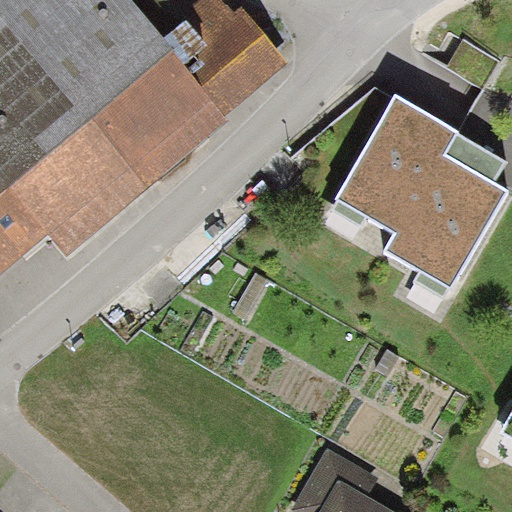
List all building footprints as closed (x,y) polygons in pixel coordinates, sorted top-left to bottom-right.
[(66,260),(229,125),(224,120),(159,41),(125,0),(6,0),(0,5),(0,278),(48,239),(66,260)] [(218,0),(205,0),(159,41),(224,120),(288,66),(239,10),(232,16),(218,0)] [(465,43),(450,68),(484,88),(499,63),(465,43)] [(508,194),(496,187),(461,167),(445,158),(458,136),(396,101),(336,202),(393,235),(381,256),(451,297),(508,194)] [(509,165),(458,136),(445,158),(496,187),(509,165)] [(511,415),(500,436),(511,442),(511,415)] [(390,511),(367,499),(378,479),(329,451),(294,511),(390,511)]
